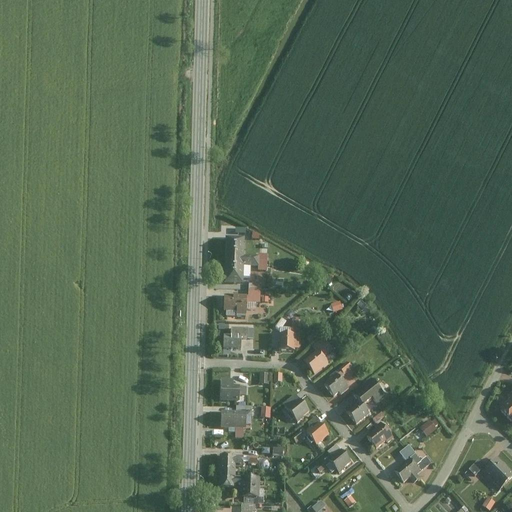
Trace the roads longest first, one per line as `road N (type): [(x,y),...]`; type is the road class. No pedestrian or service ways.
road 1 (tertiary): [(204,0),(192,363)]
road 2 (residential): [(408,511),(289,368),(192,363)]
road 3 (residential): [(413,511),(439,485),(474,422),(511,448)]
road 4 (tertiary): [(192,363),(188,511)]
